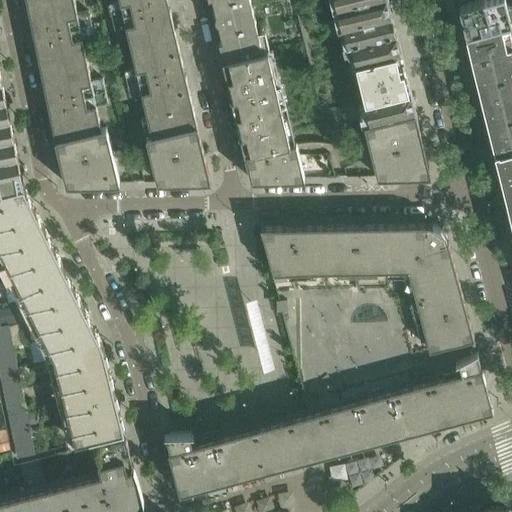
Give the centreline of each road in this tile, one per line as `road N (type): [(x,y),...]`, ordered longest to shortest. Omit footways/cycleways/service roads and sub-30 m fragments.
road 1 (residential): [(162,511),(169,501),(123,325),(67,207)]
road 2 (residential): [(235,203),(487,208)]
road 3 (residential): [(5,0),(46,193),(67,207)]
road 4 (residential): [(487,208),(430,0)]
road 5 (residential): [(235,203),(188,0)]
road 6 (residential): [(67,207),(235,203)]
road 7 (tertiary): [(511,428),(447,456),(366,511)]
